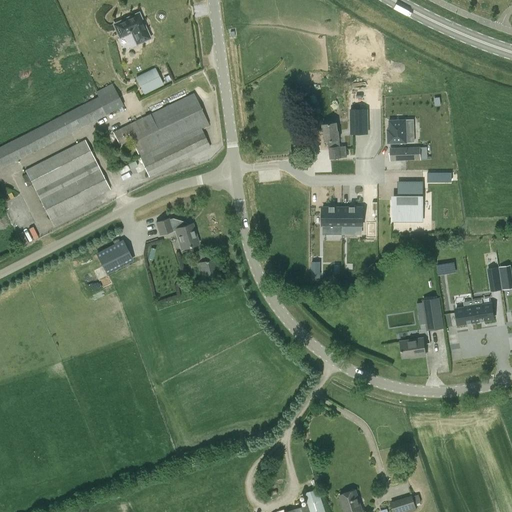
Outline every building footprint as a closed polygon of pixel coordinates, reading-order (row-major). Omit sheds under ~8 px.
[(137,15),(114,25),(119,36),(131,30),(136,42),(147,37),(137,15)] [(367,34),(341,38),(346,72),(372,69),(367,34)] [(171,80),(169,74),(161,77),(164,83),(171,80)] [(159,76),(140,85),(144,94),(163,84),(159,76)] [(98,97),(0,146),(0,168),(123,105),(119,97),(112,83),(96,92),(98,97)] [(124,126),(124,127),(113,132),(119,144),(130,139),(140,159),(149,176),(210,147),(201,128),(209,125),(193,93),(146,116),(124,126)] [(367,109),(350,109),(351,134),(367,134),(367,109)] [(387,129),(387,143),(406,143),(406,120),(389,120),(389,129),(387,129)] [(324,142),(327,141),(330,159),(347,157),(346,146),(340,146),(339,131),(338,131),(337,122),(322,124),(324,142)] [(85,140),(25,170),(50,220),(110,189),(85,140)] [(420,147),(390,148),(390,160),(420,160),(420,147)] [(428,171),(428,181),(438,181),(438,172),(428,171)] [(393,200),(393,221),(422,220),(422,182),(411,182),(411,196),(397,196),(397,200),(393,200)] [(342,207),(322,207),(323,228),(343,228),(343,225),(342,207)] [(362,207),(342,207),(343,225),(363,225),(362,207)] [(168,218),(156,222),(160,235),(175,230),(181,249),(199,244),(192,223),(185,225),(184,224),(172,220),(169,221),(168,218)] [(365,227),(365,239),(365,243),(373,243),(373,227),(365,227)] [(123,242),(97,255),(106,272),(132,259),(123,242)] [(197,254),(199,262),(197,263),(201,280),(220,276),(215,258),(213,258),(211,250),(197,254)] [(311,262),(311,278),(320,278),(320,262),(311,262)] [(446,263),(436,264),(438,275),(447,274),(446,263)] [(500,276),(489,278),(491,291),(502,290),(500,276)] [(511,278),(511,276),(501,278),(503,289),(511,287),(511,278)] [(428,299),(424,300),(428,329),(442,327),(438,298),(432,299),(428,299)] [(482,299),(473,300),(476,322),(495,319),(492,301),(482,302),(482,299)] [(464,305),(454,307),(457,325),(476,322),(473,300),(464,302),(464,305)] [(425,355),(423,338),(400,342),(402,357),(414,355),(414,356),(425,355)] [(325,511),(318,489),(304,493),(308,505),(285,511),(325,511)] [(361,511),(362,511),(355,490),(340,495),(344,511),(361,511)] [(390,502),(393,511),(410,511),(417,510),(415,504),(421,502),(418,494),(412,496),(412,495),(390,502)]
